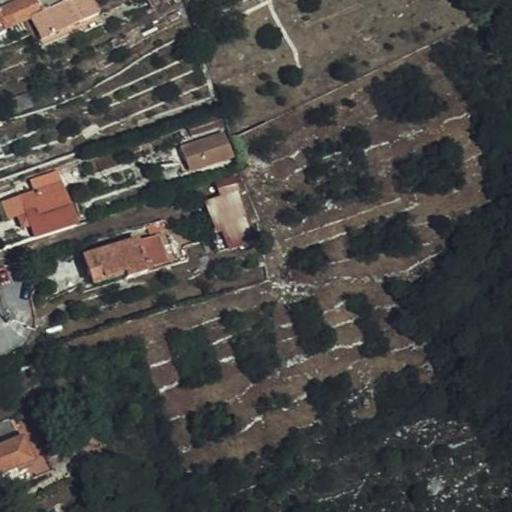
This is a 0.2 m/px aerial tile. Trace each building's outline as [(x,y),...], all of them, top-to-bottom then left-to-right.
[(0,24),(5,22),(7,25),(26,17),(28,16),(33,14),(25,0),(17,0),(0,8),(0,24)] [(28,16),(39,38),(98,13),(93,0),(25,0),(33,14),(28,16)] [(39,38),(28,16),(26,17),(31,29),(36,39),(39,38)] [(24,210),(36,239),(82,223),(65,179),(59,181),(58,178),(38,184),(39,187),(25,193),(31,206),(24,210)] [(128,268),(129,273),(149,267),(141,235),(87,250),(92,266),(105,263),(108,273),(128,268)] [(0,471),(35,457),(26,436),(0,445),(0,471)] [(35,457),(0,471),(0,491),(58,467),(51,450),(35,457)]
